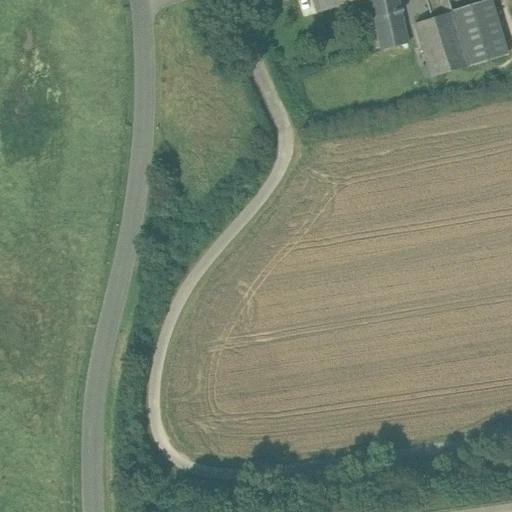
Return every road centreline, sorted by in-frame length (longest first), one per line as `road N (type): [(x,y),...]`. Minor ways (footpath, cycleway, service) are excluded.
road 1 (track): [(221,0),(286,136),(275,178),(189,280),(164,330),(151,437),(168,462),(266,472),(511,436)]
road 2 (tertiary): [(95,511),(90,426),(144,137),(140,0)]
